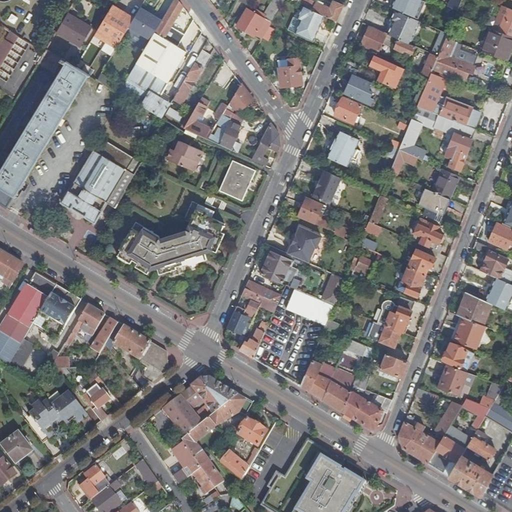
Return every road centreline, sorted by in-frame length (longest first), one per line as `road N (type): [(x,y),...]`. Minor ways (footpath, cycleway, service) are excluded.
road 1 (residential): [(381,459),(511,120)]
road 2 (secondary): [(203,351),(0,228)]
road 3 (residential): [(298,138),(203,351)]
road 4 (secondary): [(381,459),(203,351)]
road 5 (residential): [(203,351),(50,481)]
road 6 (residential): [(298,138),(195,0)]
road 7 (unknown): [(2,229),(87,89)]
road 8 (residential): [(360,0),(298,138)]
